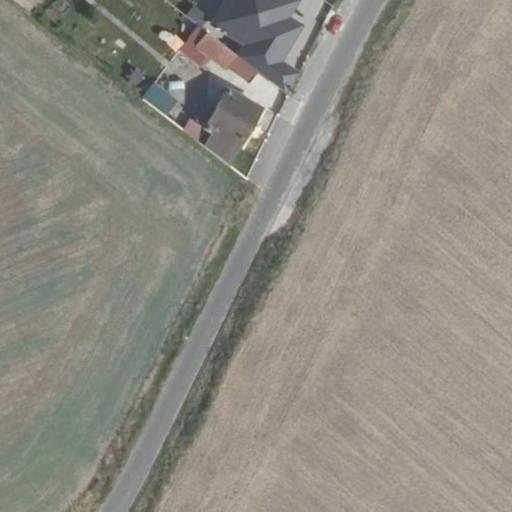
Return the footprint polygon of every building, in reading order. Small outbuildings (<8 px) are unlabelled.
[(14,0),(27,12),(39,0),(14,0)] [(267,9),(238,57),(267,80),(283,93),(294,79),(279,67),(276,62),(298,27),(267,9)] [(196,45),(226,69),(231,63),(247,76),(250,72),(264,83),(267,80),(238,57),(215,39),(202,28),(197,33),(202,37),(196,45)] [(154,81),(141,98),(165,116),(178,99),(154,81)] [(203,110),(195,124),(213,134),(205,147),(228,165),(259,107),(226,89),(211,115),(203,110)]
